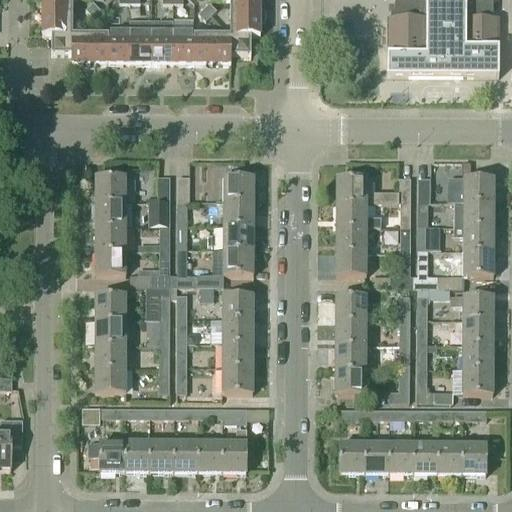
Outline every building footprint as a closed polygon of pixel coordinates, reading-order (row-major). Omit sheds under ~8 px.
[(129,0),(119,0),(119,9),(129,9),(129,0)] [(139,0),(129,0),(129,9),(140,9),(139,0)] [(172,0),(162,0),(162,9),(173,9),(172,0)] [(182,0),(172,0),(173,9),(183,10),(182,0)] [(388,23),(388,83),(500,84),(500,25),(493,25),(493,4),(500,4),(500,3),(499,3),(499,0),(392,0),(393,3),(392,3),(392,4),(403,4),(403,13),(400,14),(397,15),(394,17),(392,20),(391,23),(388,23)] [(52,41),(52,61),(73,41),(73,5),(73,4),(43,4),(43,41),(52,41)] [(231,6),(231,41),(251,63),(251,42),(261,42),(261,6),(231,6)] [(86,16),(92,22),(99,14),(94,9),(86,16)] [(210,9),(204,15),(212,22),(217,17),(210,9)] [(92,22),(97,27),(105,20),(99,14),(92,22)] [(199,21),(206,28),(212,22),(204,15),(199,21)] [(151,71),(151,28),(130,28),(130,34),(130,71),(151,71)] [(173,28),(151,28),(151,71),(173,71),(173,28)] [(108,36),(108,41),(109,41),(109,71),(130,71),(130,34),(119,34),(109,34),(108,36)] [(195,34),(173,34),(173,71),(195,71),(195,41),(195,34)] [(72,61),(72,71),(109,71),(109,41),(108,41),(73,41),(52,61),(72,61)] [(195,41),(195,71),(231,71),(231,63),(251,63),(231,41),(195,41)] [(109,173),(109,183),(122,183),(122,173),(109,173)] [(94,183),(94,207),(125,207),(125,183),(122,183),(109,183),(94,183)] [(158,183),(158,207),(159,207),(169,207),(169,183),(158,183)] [(177,207),(186,207),(188,207),(188,183),(177,183),(177,207)] [(223,183),(222,208),(252,208),(253,183),(223,183)] [(370,186),(365,186),(365,183),(335,183),(335,208),(365,207),(365,209),(392,209),(399,209),(399,208),(409,208),(409,183),(398,183),(397,200),(370,200),(370,186)] [(417,183),(417,208),(427,208),(427,209),(429,209),(429,183),(417,183)] [(462,184),(462,209),(493,209),(493,184),(462,184)] [(94,207),(94,231),(125,232),(125,207),(94,207)] [(169,231),(169,207),(159,207),(159,234),(164,234),(164,231),(169,231)] [(177,207),(177,232),(186,231),(186,207),(177,207)] [(365,224),(365,209),(365,207),(335,208),(335,232),(365,232),(365,234),(380,234),(380,224),(365,224)] [(222,208),(222,232),(252,233),(252,208),(222,208)] [(399,208),(399,209),(399,232),(408,233),(409,208),(399,208)] [(417,208),(417,233),(427,233),(427,209),(427,208),(417,208)] [(454,208),(454,232),(462,233),(493,233),(493,209),(462,209),(454,208)] [(94,231),(94,256),(125,256),(125,232),(94,231)] [(159,250),(159,257),(169,257),(169,231),(164,231),(164,234),(159,234),(159,243),(159,250)] [(177,232),(176,258),(181,258),(181,255),(186,255),(186,231),(177,232)] [(222,232),(222,256),(252,257),(252,233),(222,232)] [(365,256),(365,234),(365,232),(335,232),(335,256),(365,256)] [(399,232),(399,258),(403,258),(403,255),(408,255),(408,233),(399,232)] [(493,258),(493,233),(462,233),(454,232),(453,244),(462,244),(462,257),(493,258)] [(417,233),(416,258),(421,258),(421,255),(427,255),(427,233),(417,233)] [(185,281),(186,255),(181,255),(181,258),(176,258),(176,280),(173,280),(172,294),(200,294),(211,294),(212,280),(195,280),(195,281),(185,281)] [(389,294),(413,294),(413,281),(408,281),(408,255),(403,255),(403,258),(399,258),(399,282),(389,282),(389,294)] [(413,294),(417,294),(426,294),(437,294),(437,283),(427,283),(427,255),(421,255),(421,258),(416,258),(416,281),(413,281),(413,294)] [(94,280),(125,280),(125,256),(94,256),(94,280)] [(252,257),(222,256),(222,281),(252,281),(252,257)] [(365,282),(365,258),(365,256),(335,256),(334,282),(365,282)] [(169,280),(169,257),(159,257),(159,280),(149,280),(149,294),(172,294),(173,280),(169,280)] [(462,257),(462,282),(493,282),(493,258),(462,257)] [(200,294),(200,308),(213,308),(213,294),(211,294),(200,294)] [(426,301),(426,294),(417,294),(417,301),(416,301),(416,327),(426,327),(426,301)] [(94,301),(94,325),(125,325),(125,300),(94,301)] [(159,301),(159,326),(169,326),(169,301),(159,301)] [(176,301),(176,326),(186,326),(186,301),(176,301)] [(222,301),(222,326),(252,326),(252,301),(222,301)] [(334,326),(365,326),(373,326),(373,318),(365,318),(365,301),(334,301),(334,326)] [(399,302),(399,327),(408,327),(409,302),(399,302)] [(462,302),(462,327),(492,327),(493,302),(462,302)] [(94,325),(94,349),(125,349),(125,325),(94,325)] [(159,326),(159,350),(169,350),(169,326),(159,326)] [(176,326),(176,350),(186,350),(194,350),(196,347),(196,342),(194,339),(186,339),(186,326),(176,326)] [(222,326),(222,350),(251,350),(252,326),(222,326)] [(334,326),(334,350),(365,350),(365,326),(334,326)] [(399,327),(399,351),(408,351),(408,327),(399,327)] [(416,327),(416,350),(426,350),(426,327),(416,327)] [(462,327),(462,350),(492,351),(492,327),(462,327)] [(94,349),(94,373),(125,373),(125,349),(94,349)] [(159,350),(159,374),(169,374),(169,350),(159,350)] [(176,350),(176,374),(186,374),(186,350),(176,350)] [(222,350),(222,374),(251,374),(251,350),(222,350)] [(334,350),(334,374),(365,375),(365,350),(334,350)] [(436,352),(426,352),(426,350),(416,350),(416,374),(426,374),(426,357),(436,357),(436,352)] [(462,350),(461,374),(492,374),(492,351),(462,350)] [(399,351),(398,375),(408,375),(408,351),(399,351)] [(94,373),(95,398),(125,398),(125,373),(94,373)] [(159,399),(169,399),(169,374),(159,374),(159,399)] [(176,374),(176,399),(177,399),(186,399),(186,374),(176,374)] [(222,374),(222,399),(251,399),(251,374),(222,374)] [(334,374),(334,399),(364,399),(365,375),(334,374)] [(451,409),(451,400),(426,400),(426,374),(416,374),(416,400),(416,409),(451,409)] [(453,376),(453,384),(461,384),(461,399),(492,399),(492,374),(461,374),(461,376),(453,376)] [(388,397),(388,407),(407,407),(408,375),(398,375),(398,397),(388,397)] [(11,385),(0,384),(0,395),(11,396),(11,385)] [(100,425),(124,425),(124,414),(100,414),(100,425)] [(124,425),(148,425),(148,414),(124,414),(124,425)] [(148,425),(172,425),(172,414),(148,414),(148,425)] [(172,425),(196,425),(196,414),(172,414),(172,425)] [(196,425),(220,425),(220,414),(196,414),(196,425)] [(222,431),(245,430),(245,414),(220,414),(220,425),(222,425),(222,431)] [(339,425),(363,425),(363,415),(339,414),(339,425)] [(363,425),(387,425),(387,415),(363,415),(363,425)] [(387,425),(411,425),(411,415),(387,415),(387,425)] [(411,425),(435,425),(435,415),(411,415),(411,425)] [(435,425),(459,425),(459,415),(435,415),(435,425)] [(485,426),(485,415),(459,415),(459,425),(485,426)] [(0,426),(0,472),(8,473),(8,478),(9,478),(9,452),(22,453),(22,427),(0,426)] [(236,436),(235,448),(220,448),(220,478),(245,478),(245,436),(236,436)] [(100,478),(124,478),(124,448),(100,448),(100,449),(100,473),(100,478)] [(124,478),(148,478),(148,448),(124,448),(124,478)] [(148,478),(172,478),(172,448),(148,448),(148,478)] [(172,478),(196,478),(196,448),(172,448),(172,478)] [(196,478),(220,478),(220,448),(196,448),(196,478)] [(91,449),(91,473),(100,473),(100,449),(91,449)] [(339,480),(364,480),(364,449),(339,449),(339,480)] [(364,480),(388,480),(388,449),(364,449),(364,480)] [(388,480),(412,480),(412,450),(388,449),(388,480)] [(412,480),(436,480),(436,450),(412,450),(412,480)] [(436,480),(460,480),(460,450),(436,450),(436,480)] [(485,450),(460,450),(460,480),(485,480),(485,450)]
